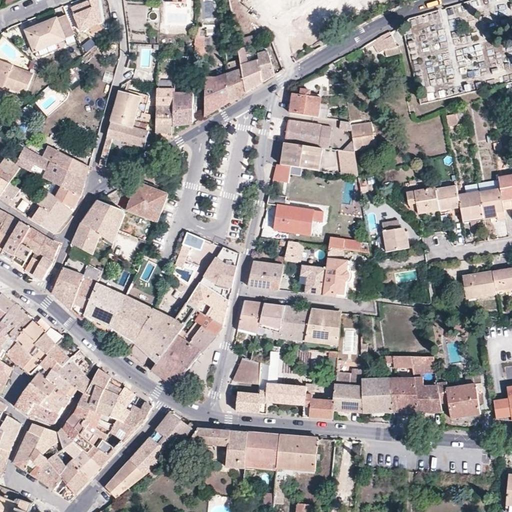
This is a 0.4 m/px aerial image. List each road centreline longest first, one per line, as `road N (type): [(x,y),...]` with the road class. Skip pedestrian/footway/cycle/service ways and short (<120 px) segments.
road 1 (tertiary): [(511,445),(206,414)]
road 2 (tertiary): [(273,87),(238,293)]
road 3 (tertiary): [(95,190),(273,87)]
road 4 (residential): [(95,190),(122,60),(115,0)]
road 5 (tertiary): [(273,87),(361,34),(443,0)]
road 6 (tertiary): [(170,398),(39,297)]
road 7 (residential): [(75,511),(170,398)]
road 8 (residential): [(369,309),(238,293)]
road 9 (tertiary): [(238,293),(206,414)]
